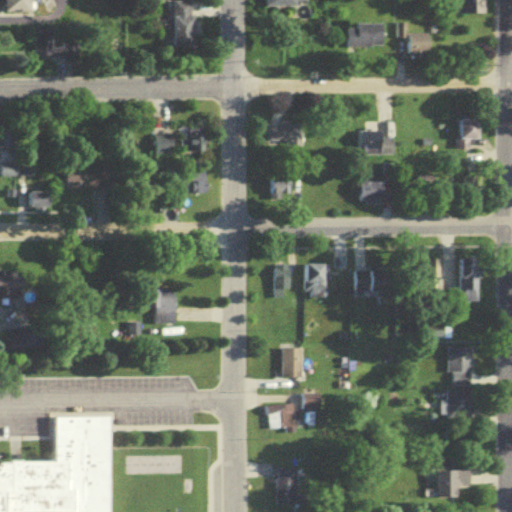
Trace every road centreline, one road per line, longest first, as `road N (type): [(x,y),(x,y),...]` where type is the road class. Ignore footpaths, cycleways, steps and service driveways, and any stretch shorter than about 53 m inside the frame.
road 1 (residential): [(0,94),(511,85)]
road 2 (residential): [(507,511),(504,0)]
road 3 (residential): [(230,511),(229,0)]
road 4 (residential): [(506,226),(0,235)]
road 5 (residential): [(229,395),(38,397),(0,412)]
